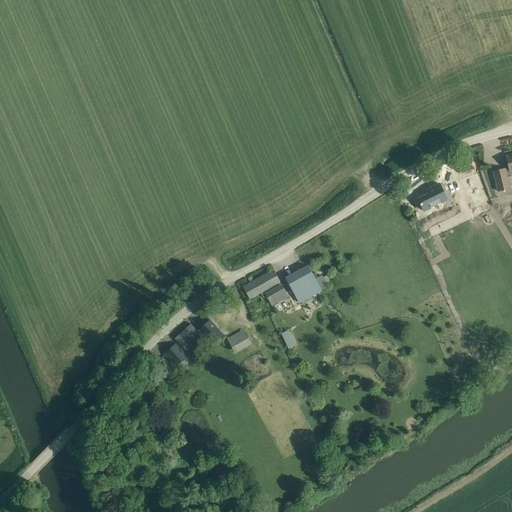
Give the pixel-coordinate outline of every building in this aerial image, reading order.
[(511,155),(506,156),(509,169),(505,170),(505,169),(493,172),(498,191),(510,188),(507,178),(511,177),(510,172),(511,171),(511,155)] [(457,163),(460,172),(461,175),(476,169),(471,157),(457,163)] [(449,201),(441,185),(431,190),(432,192),(419,198),(425,212),(449,201)] [(475,236),(464,206),(443,214),(455,244),(475,236)] [(286,278),(290,284),(287,286),(291,294),(294,292),(300,303),(321,291),(328,287),(322,276),(315,280),(308,266),(286,278)] [(244,287),(248,296),(250,299),(261,293),(264,299),(267,297),(272,306),(288,297),(282,287),(271,293),(269,289),(267,286),(262,277),(244,287)] [(191,323),(174,338),(185,350),(203,335),(212,344),(223,334),(217,328),(210,320),(198,331),(191,323)] [(281,333),(289,349),(297,345),(289,330),(281,333)] [(245,333),(229,342),(235,353),(251,345),(245,333)] [(161,350),(158,352),(171,365),(184,352),(172,340),(171,341),(161,350)]
